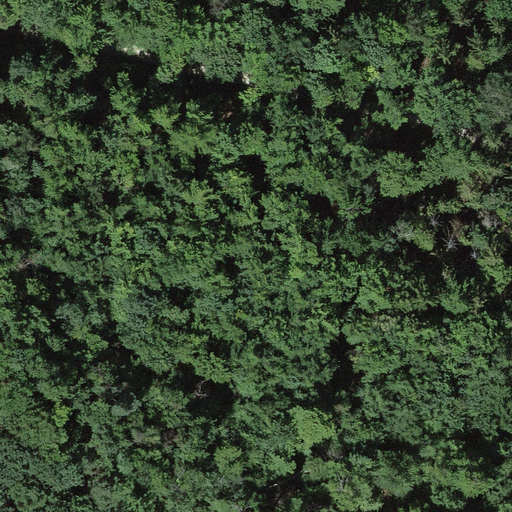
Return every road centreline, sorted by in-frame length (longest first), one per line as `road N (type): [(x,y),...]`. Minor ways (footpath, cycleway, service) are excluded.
road 1 (track): [(0,23),(511,144)]
road 2 (track): [(0,417),(129,511)]
